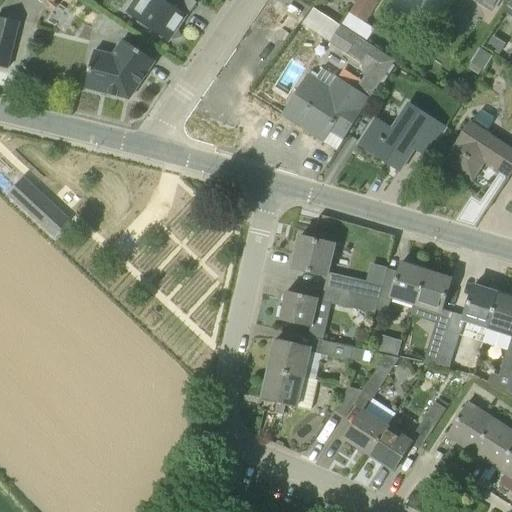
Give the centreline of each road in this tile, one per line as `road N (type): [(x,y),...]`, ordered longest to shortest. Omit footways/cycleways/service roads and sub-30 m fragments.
road 1 (residential): [(385,511),(271,467),(253,454),(233,417),(229,379),(275,184)]
road 2 (tertiary): [(511,249),(275,184)]
road 3 (residential): [(249,0),(150,146)]
road 4 (tertiary): [(150,146),(0,111)]
road 5 (tertiary): [(275,184),(150,146)]
